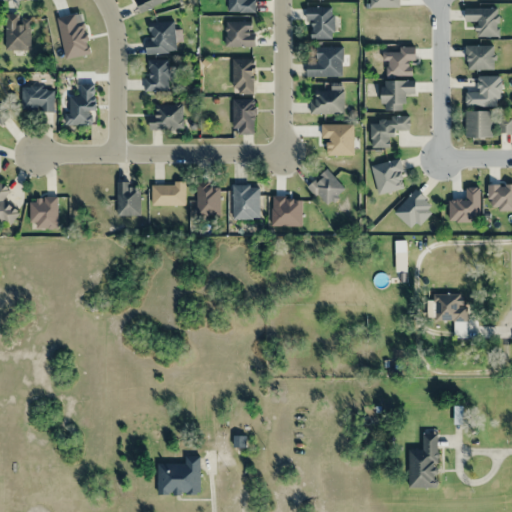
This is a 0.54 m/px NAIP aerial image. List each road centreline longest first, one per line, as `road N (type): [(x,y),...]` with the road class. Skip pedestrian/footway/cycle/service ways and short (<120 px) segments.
road 1 (residential): [(285,155),(33,156)]
road 2 (residential): [(438,0),(439,161)]
road 3 (residential): [(114,156),(114,24),(99,0)]
road 4 (residential): [(284,0),(285,155)]
